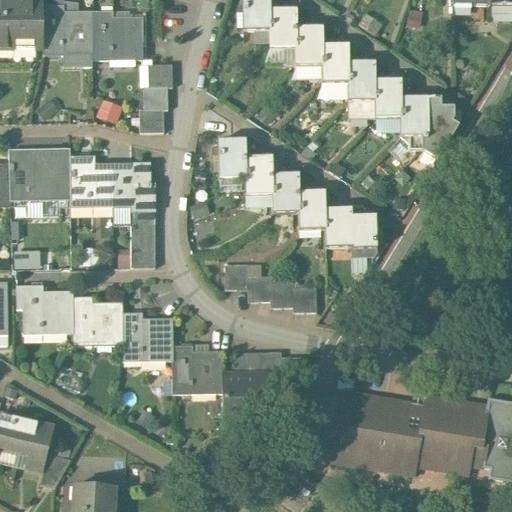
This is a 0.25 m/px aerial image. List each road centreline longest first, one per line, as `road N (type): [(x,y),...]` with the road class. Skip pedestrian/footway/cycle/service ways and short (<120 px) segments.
road 1 (residential): [(511,368),(337,352),(255,332),(204,304),(182,277)]
road 2 (residential): [(182,277),(169,238),(170,196),(214,0)]
